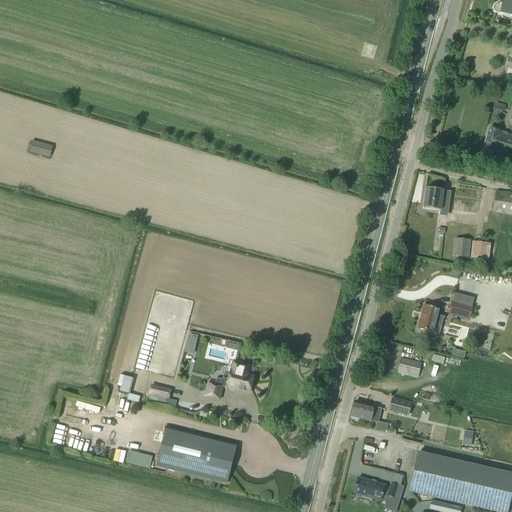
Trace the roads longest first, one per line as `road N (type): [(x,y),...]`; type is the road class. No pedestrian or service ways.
road 1 (unclassified): [(319,511),(457,0)]
road 2 (primary): [(299,511),(433,0)]
